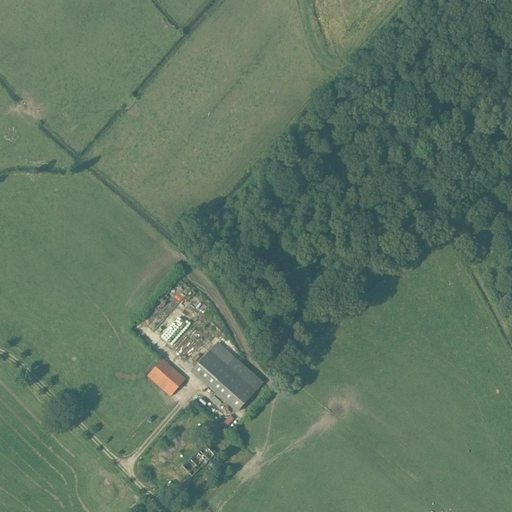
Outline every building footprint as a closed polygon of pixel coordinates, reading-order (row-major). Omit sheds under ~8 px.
[(172,281),(166,294),(179,300),(185,287),(172,281)] [(256,392),(209,351),(190,373),(237,414),(256,392)] [(185,380),(163,360),(146,377),(170,397),(185,380)] [(226,427),(234,419),(229,415),(222,424),(226,427)] [(199,472),(212,485),(225,471),(200,446),(179,467),(191,479),(199,472)]
